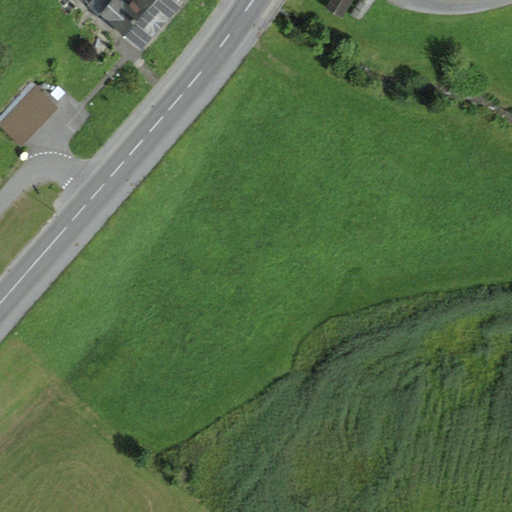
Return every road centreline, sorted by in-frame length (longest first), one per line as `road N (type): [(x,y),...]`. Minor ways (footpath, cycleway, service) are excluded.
road 1 (primary): [(252,0),(209,62),(98,188)]
road 2 (primary): [(98,188),(0,300)]
